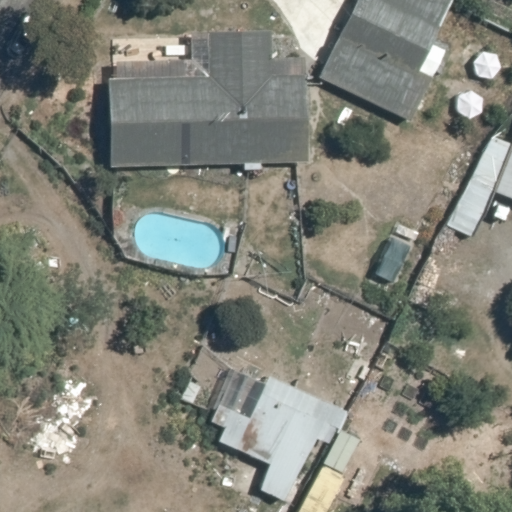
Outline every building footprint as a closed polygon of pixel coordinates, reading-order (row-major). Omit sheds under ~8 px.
[(350,0),(315,72),(415,121),(436,80),(417,71),(452,0),(350,0)] [(215,71),(112,73),(113,118),(102,118),(103,167),(313,164),(312,73),(271,74),(270,32),(214,32),(215,71)] [(511,140),(495,132),(450,224),(480,238),(502,193),(511,198),(511,140)] [(371,332),(301,294),(281,332),(351,369),(371,332)] [(206,423),(200,439),(249,459),(237,487),(270,501),(313,401),(219,362),(195,419),(206,423)] [(253,511),(222,502),(218,511),(253,511)]
